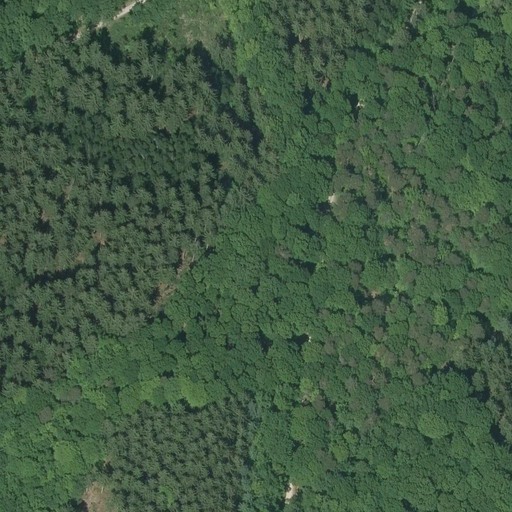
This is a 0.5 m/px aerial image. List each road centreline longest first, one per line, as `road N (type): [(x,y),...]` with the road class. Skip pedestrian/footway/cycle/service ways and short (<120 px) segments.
road 1 (track): [(301,391),(235,410),(155,414),(92,441),(47,477),(0,489)]
road 2 (track): [(511,328),(290,511)]
road 3 (track): [(335,189),(354,116),(423,0)]
road 4 (track): [(252,0),(335,189)]
road 5 (track): [(301,391),(335,189)]
road 6 (track): [(0,80),(147,0)]
road 7 (track): [(287,511),(301,391)]
